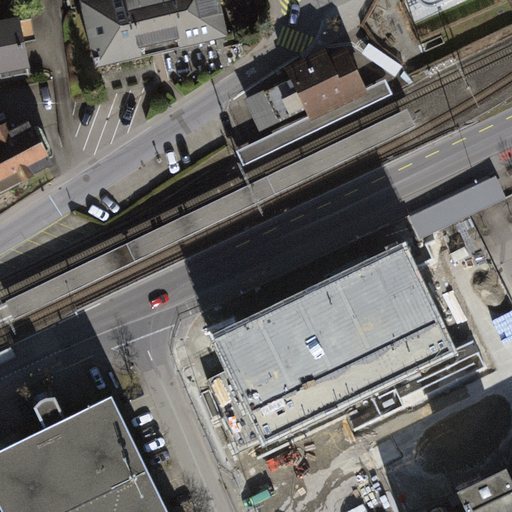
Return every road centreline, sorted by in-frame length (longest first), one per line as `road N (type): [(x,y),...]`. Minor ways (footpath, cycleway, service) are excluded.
road 1 (tertiary): [(130,307),(511,129)]
road 2 (residential): [(0,243),(285,53),(311,0)]
road 3 (residential): [(130,307),(219,511)]
road 4 (tertiary): [(0,369),(130,307)]
